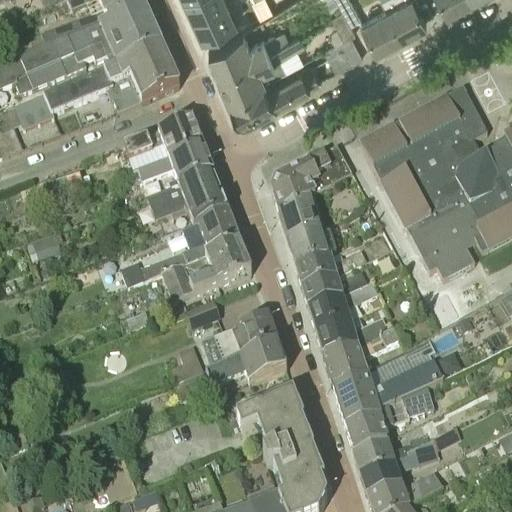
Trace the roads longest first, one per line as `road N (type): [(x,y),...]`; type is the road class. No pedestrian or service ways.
road 1 (residential): [(349,511),(228,160)]
road 2 (residential): [(228,160),(511,8)]
road 3 (residential): [(0,182),(204,101)]
